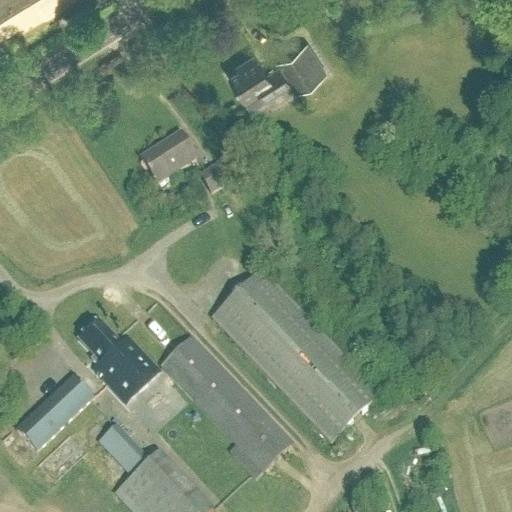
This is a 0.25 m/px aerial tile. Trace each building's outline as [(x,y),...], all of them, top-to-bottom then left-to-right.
[(0,0),(0,35),(20,23),(23,28),(68,0),(0,0)] [(229,75),(243,97),(251,110),(290,85),(295,93),(326,73),(306,43),(276,62),(280,68),(268,75),(256,58),(229,75)] [(157,188),(197,163),(180,138),(141,163),(157,188)] [(223,163),(198,180),(211,199),(236,183),(223,163)] [(262,274),(211,323),(331,448),(382,399),(262,274)] [(95,360),(91,364),(98,372),(95,375),(126,409),(160,377),(128,343),(121,350),(117,346),(117,345),(99,326),(80,344),(95,360)] [(162,371),(194,405),(237,450),(230,457),(255,484),(293,448),(192,342),(162,371)] [(37,457),(93,403),(73,380),(16,435),(37,457)] [(132,482),(114,499),(127,511),(213,511),(160,456),(153,462),(116,423),(112,426),(104,417),(87,434),(132,482)] [(216,476),(218,462),(205,459),(203,473),(216,476)]
